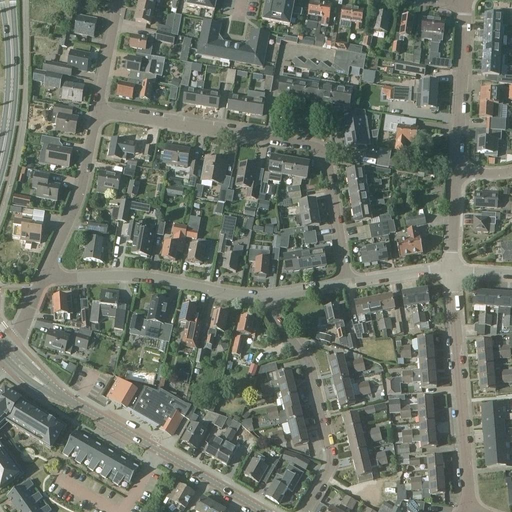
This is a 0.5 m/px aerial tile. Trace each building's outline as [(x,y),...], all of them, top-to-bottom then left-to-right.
[(140,0),(138,8),(153,11),(155,0),(140,0)] [(188,0),(187,7),(201,9),(202,0),(188,0)] [(202,0),(201,9),(214,12),(216,0),(202,0)] [(266,0),(262,21),(276,24),(280,0),(266,0)] [(280,0),(276,24),(289,27),(292,15),(301,17),(302,10),(293,9),(295,0),(292,0),(280,0)] [(310,4),(308,17),(307,23),(317,25),(319,18),(321,5),(310,4)] [(331,7),(321,5),(319,18),(326,20),(325,26),(328,27),(331,7)] [(153,11),(138,8),(135,22),(149,25),(153,11)] [(341,22),(340,28),(350,30),(351,24),(353,10),(343,9),(341,22)] [(353,10),(351,24),(357,25),(356,31),(361,32),(362,25),(364,12),(353,10)] [(491,16),(485,16),(480,15),(480,19),(485,20),(484,26),(502,27),(505,27),(506,11),(491,10),(491,16)] [(71,27),(73,14),(64,13),(62,24),(71,27)] [(376,14),(373,31),(373,32),(386,34),(390,16),(376,14)] [(93,38),(96,20),(78,16),(74,34),(93,38)] [(178,37),(182,17),(176,16),(175,16),(172,36),(178,37)] [(403,17),(400,35),(399,42),(400,42),(403,43),(404,38),(411,38),(414,19),(403,17)] [(421,40),(424,40),(431,41),(434,21),(423,20),(421,40)] [(431,41),(431,44),(440,45),(440,42),(442,42),(444,28),(444,25),(445,23),(434,21),(431,41)] [(204,22),(197,55),(217,41),(220,26),(204,22)] [(158,26),(157,32),(172,36),(173,29),(158,26)] [(484,26),(484,32),(480,32),(479,36),(501,38),(502,27),(484,26)] [(172,36),(157,32),(155,42),(174,46),(176,37),(172,36)] [(252,32),(250,41),(249,48),(262,68),(269,35),(252,32)] [(331,48),(330,49),(338,51),(338,50),(339,43),(340,37),(333,35),(332,40),(331,48)] [(133,37),(130,49),(137,50),(136,55),(151,58),(151,57),(154,38),(148,36),(147,40),(133,37)] [(501,38),(479,36),(479,39),(484,39),(483,46),(500,47),(501,38)] [(285,40),(277,39),(276,45),(280,46),(281,42),(297,45),(298,40),(285,37),(285,40)] [(364,38),(363,45),(362,47),(370,48),(372,39),(364,38)] [(233,45),(217,41),(197,55),(230,61),(233,45)] [(400,44),(393,43),(392,54),(393,54),(398,55),(399,55),(400,44)] [(233,45),(230,61),(262,68),(249,48),(233,45)] [(478,52),(478,56),(500,57),(500,47),(483,46),(483,52),(478,52)] [(414,50),(412,64),(419,65),(421,50),(420,50),(414,50)] [(336,51),(333,65),(343,72),(347,67),(348,60),(349,53),(336,51)] [(90,55),(71,52),(68,67),(45,63),(43,71),(70,76),(72,70),(86,73),(90,55)] [(349,53),(348,60),(364,63),(365,56),(349,53)] [(440,55),(430,54),(429,61),(428,67),(450,69),(451,61),(439,60),(440,55)] [(181,56),(180,62),(185,63),(186,63),(187,64),(188,57),(181,56)] [(500,57),(478,56),(478,59),(482,59),(482,66),(499,67),(500,57)] [(142,61),(141,61),(128,59),(125,71),(139,74),(139,73),(141,74),(140,82),(155,85),(156,76),(154,75),(156,64),(164,66),(165,60),(152,57),(151,57),(151,58),(150,62),(142,61)] [(295,58),(291,63),(294,66),(294,68),(308,71),(308,68),(304,65),(295,58)] [(308,60),(305,64),(304,65),(308,68),(308,71),(320,73),(320,70),(317,67),(308,60)] [(396,61),(394,72),(424,77),(426,66),(424,66),(419,65),(412,64),(403,63),(396,61)] [(333,72),(330,69),(321,62),(317,67),(320,70),(320,73),(333,75),(333,72)] [(183,77),(190,79),(193,65),(187,64),(186,63),(185,63),(183,77)] [(343,72),(333,65),(330,69),(333,72),(333,75),(345,77),(346,74),(343,72)] [(477,72),(477,76),(482,76),(496,77),(496,84),(511,86),(511,81),(511,78),(506,77),(507,68),(499,67),(482,66),(482,72),(477,72)] [(208,67),(207,74),(216,75),(217,69),(208,67)] [(265,67),(264,76),(272,77),(273,68),(265,67)] [(227,85),(229,71),(222,70),(220,84),(227,85)] [(47,73),(35,71),(33,82),(45,84),(47,73)] [(229,71),(227,85),(234,86),(236,72),(229,71)] [(45,84),(44,87),(60,90),(62,76),(47,73),(45,84)] [(282,81),(281,81),(279,97),(292,99),(295,77),(282,75),(282,81)] [(295,77),(292,99),(305,101),(307,85),(300,84),(302,76),(296,75),(295,77)] [(266,77),(264,91),(271,92),(273,79),(266,77)] [(180,82),(180,81),(174,78),(171,85),(177,88),(180,89),(182,82),(180,82)] [(120,84),(117,97),(131,100),(133,92),(141,94),(140,100),(149,101),(152,84),(128,81),(127,86),(120,84)] [(423,82),(422,90),(422,96),(436,97),(437,83),(423,82)] [(66,84),(63,99),(81,103),(84,87),(66,84)] [(307,85),(305,101),(317,103),(320,87),(307,85)] [(320,87),(317,103),(330,105),(333,90),(320,87)] [(394,89),(393,101),(404,102),(405,89),(394,89)] [(200,107),(203,93),(185,90),(183,104),(200,107)] [(345,92),(333,90),(330,105),(343,107),(343,106),(350,107),(352,91),(345,90),(345,92)] [(481,91),(480,105),(493,106),(499,106),(501,106),(503,106),(503,99),(502,99),(502,92),(500,92),(500,91),(494,91),(494,92),(481,91)] [(247,100),(245,114),(262,117),(264,102),(265,99),(264,99),(265,95),(248,92),(247,100)] [(203,93),(200,107),(218,110),(220,95),(203,93)] [(408,95),(407,102),(409,102),(408,103),(414,103),(414,102),(417,102),(416,108),(418,108),(418,109),(423,109),(431,110),(431,112),(437,112),(438,101),(436,101),(436,97),(422,96),(416,95),(408,95)] [(245,114),(247,100),(230,97),(228,111),(245,114)] [(333,107),(333,106),(325,105),(324,113),(343,116),(344,108),(333,107)] [(480,105),(479,119),(486,120),(486,128),(505,129),(505,120),(500,120),(501,116),(501,106),(499,106),(493,106),(480,105)] [(55,106),(53,114),(56,115),(54,125),(57,126),(56,132),(76,135),(79,118),(72,117),(74,109),(55,106)] [(343,124),(342,125),(343,132),(345,132),(345,136),(344,136),(345,136),(368,133),(366,119),(365,119),(364,112),(357,111),(355,111),(356,120),(343,122),(343,124)] [(386,118),(384,132),(398,134),(395,150),(404,152),(406,143),(415,144),(417,130),(415,130),(405,128),(399,127),(400,120),(386,118)] [(478,139),(477,154),(484,154),(484,157),(497,158),(498,141),(501,141),(501,132),(486,131),(485,140),(478,139)] [(346,140),(344,141),(345,148),(347,148),(347,150),(357,148),(358,153),(367,151),(366,147),(370,146),(368,133),(345,136),(346,140)] [(60,141),(57,140),(42,137),(41,145),(49,147),(46,164),(68,168),(72,151),(62,149),(63,147),(60,143),(60,141)] [(124,143),(111,140),(108,158),(126,161),(127,152),(135,154),(136,146),(124,144),(124,143)] [(144,157),(151,158),(154,148),(146,146),(144,157)] [(190,150),(166,146),(163,164),(187,168),(190,150)] [(379,149),(378,155),(390,157),(391,151),(379,149)] [(378,155),(376,167),(388,169),(390,157),(378,155)] [(269,174),(268,182),(280,184),(282,177),(282,176),(285,160),(272,158),(271,158),(269,173),(269,174)] [(202,181),(222,185),(226,164),(216,162),(216,160),(206,159),(202,181)] [(285,160),(282,176),(294,178),(297,162),(285,160)] [(294,178),(292,188),(290,188),(287,188),(288,194),(300,192),(299,187),(301,187),(302,181),(302,179),(306,180),(309,165),(297,162),(294,178)] [(191,163),(189,177),(196,179),(199,164),(191,163)] [(245,166),(240,165),(236,187),(248,189),(246,199),(256,201),(259,186),(253,185),(256,167),(254,167),(254,165),(253,164),(247,163),(246,164),(245,166)] [(362,170),(353,172),(353,169),(346,170),(349,186),(365,184),(362,170)] [(135,172),(125,170),(124,170),(123,177),(134,179),(135,172)] [(33,184),(32,189),(38,190),(37,199),(57,202),(60,187),(48,184),(50,176),(35,173),(33,184)] [(100,173),(98,189),(118,193),(121,177),(100,173)] [(196,179),(189,177),(187,187),(195,189),(196,179)] [(130,182),(127,195),(137,198),(140,184),(130,182)] [(262,183),(259,195),(261,196),(264,196),(265,197),(268,185),(267,185),(262,183)] [(365,184),(349,186),(351,198),(367,196),(365,188),(367,187),(367,183),(365,184)] [(203,187),(196,186),(194,197),(201,199),(203,187)] [(221,188),(219,199),(218,203),(225,204),(228,189),(221,188)] [(183,190),(176,189),(175,196),(182,198),(183,190)] [(497,209),(498,195),(475,194),(474,208),(497,209)] [(29,208),(31,199),(14,195),(12,205),(29,208)] [(368,204),(367,196),(351,198),(353,210),(369,208),(371,208),(370,203),(368,204)] [(290,200),(289,200),(279,202),(279,204),(280,208),(292,206),(290,200)] [(121,201),(117,222),(127,224),(130,209),(131,203),(121,201)] [(264,202),(259,201),(258,209),(267,211),(269,203),(264,202)] [(302,204),(299,204),(299,205),(301,217),(317,214),(315,201),(302,204)] [(147,207),(133,204),(132,210),(145,213),(147,207)] [(224,205),(217,204),(216,215),(222,216),(224,205)] [(369,208),(353,210),(355,224),(371,221),(371,219),(369,208)] [(255,210),(246,209),(244,216),(254,217),(255,210)] [(477,217),(477,218),(473,217),(472,233),(488,234),(488,226),(495,226),(495,219),(496,214),(481,213),(481,217),(477,217)] [(301,217),(296,218),(297,227),(303,226),(303,229),(304,229),(319,227),(317,214),(301,217)] [(391,222),(390,216),(378,218),(379,224),(380,224),(387,223),(391,222)] [(405,220),(407,228),(426,224),(424,216),(405,220)] [(218,247),(217,254),(225,255),(222,270),(235,273),(238,258),(238,257),(232,256),(233,249),(226,248),(227,241),(232,242),(232,239),(235,221),(236,219),(225,217),(224,219),(223,228),(222,228),(218,247)] [(188,231),(198,233),(201,220),(190,218),(188,231)] [(14,228),(13,239),(21,240),(20,242),(26,243),(26,246),(31,247),(32,244),(40,245),(42,231),(31,229),(32,223),(15,221),(14,228)] [(391,222),(387,223),(389,234),(396,233),(395,231),(393,221),(391,222)] [(89,223),(87,234),(106,237),(108,226),(105,225),(106,224),(98,223),(98,224),(89,223)] [(389,235),(387,223),(380,224),(381,231),(383,237),(388,236),(389,236),(389,235)] [(130,224),(127,243),(133,244),(131,254),(141,256),(140,257),(147,258),(147,257),(149,258),(154,234),(147,233),(148,227),(137,225),(130,224)] [(372,225),(369,226),(370,233),(381,231),(380,224),(379,224),(373,225),(372,225)] [(172,245),(165,243),(162,259),(175,262),(177,252),(182,254),(187,228),(175,226),(173,236),(174,236),(172,245)] [(266,226),(264,233),(272,235),(272,234),(277,235),(278,228),(274,228),(274,227),(266,226)] [(418,238),(417,229),(407,231),(408,240),(411,256),(423,254),(420,237),(418,238)] [(294,236),(293,230),(280,232),(281,237),(281,238),(289,237),(294,236)] [(198,233),(188,231),(186,238),(197,240),(198,233)] [(383,237),(381,231),(370,233),(371,239),(372,240),(383,237)] [(315,232),(305,234),(303,234),(304,240),(316,238),(315,232)] [(370,235),(358,234),(357,247),(370,247),(370,235)] [(281,237),(280,246),(280,249),(285,249),(288,249),(289,237),(281,238),(281,237)] [(316,238),(304,240),(305,246),(317,244),(316,238)] [(106,251),(104,251),(106,242),(87,239),(84,261),(103,264),(104,256),(105,257),(106,251)] [(408,240),(396,242),(399,259),(411,256),(408,240)] [(511,244),(511,243),(500,245),(503,261),(511,260),(511,244)] [(210,249),(206,248),(190,245),(187,262),(203,265),(204,256),(209,257),(210,249)] [(385,246),(374,248),(378,263),(387,261),(385,246)] [(366,250),(360,252),(361,257),(360,257),(362,266),(378,263),(374,248),(366,250)] [(250,251),(249,264),(253,264),(252,270),(255,270),(254,276),(258,276),(257,279),(265,279),(265,277),(267,277),(267,273),(269,261),(270,253),(254,252),(250,251)] [(310,254),(312,269),(326,267),(323,251),(310,254)] [(312,269),(310,254),(297,256),(300,272),(312,269)] [(300,272),(297,256),(284,258),(286,274),(300,272)] [(427,290),(414,292),(417,307),(429,305),(427,290)] [(93,305),(91,322),(97,323),(98,316),(116,319),(114,330),(123,331),(125,312),(117,311),(117,305),(119,294),(101,292),(100,303),(100,306),(93,305)] [(417,307),(414,292),(402,294),(405,309),(417,307)] [(486,309),(487,294),(474,293),(473,308),(486,309)] [(487,294),(486,309),(498,310),(499,295),(487,294)] [(499,295),(498,310),(510,311),(511,295),(499,295)] [(392,296),(379,299),(382,313),(395,311),(392,296)] [(54,310),(51,310),(51,317),(55,317),(55,323),(64,322),(63,316),(72,316),(71,297),(54,298),(54,310)] [(148,321),(145,333),(147,334),(146,338),(158,341),(160,330),(163,330),(165,320),(164,320),(168,302),(153,299),(149,317),(148,317),(148,321)] [(379,299),(367,301),(370,316),(382,313),(379,299)] [(367,301),(355,304),(358,318),(359,323),(366,322),(365,317),(370,316),(367,301)] [(183,306),(179,324),(187,325),(182,346),(196,349),(201,324),(194,323),(197,309),(183,306)] [(326,319),(319,320),(320,327),(327,326),(328,326),(335,325),(336,331),(344,330),(344,329),(343,323),(342,323),(340,315),(339,315),(337,307),(324,310),(326,319)] [(91,328),(90,324),(90,323),(90,321),(89,311),(80,312),(82,329),(90,328),(91,328)] [(209,330),(210,330),(206,345),(212,347),(213,347),(214,338),(216,339),(217,332),(224,333),(228,315),(214,313),(212,325),(210,324),(209,330)] [(139,332),(141,320),(142,320),(133,318),(130,330),(139,332)] [(236,334),(251,337),(254,321),(241,319),(239,327),(238,327),(236,334)] [(383,320),(385,330),(392,329),(390,319),(383,320)] [(385,330),(383,320),(377,322),(379,332),(385,330)] [(402,323),(395,324),(397,335),(404,334),(402,323)] [(365,324),(354,326),(357,339),(362,338),(361,335),(367,334),(365,324)] [(485,326),(479,325),(475,325),(474,332),(477,332),(476,335),(484,336),(485,326)] [(80,330),(78,335),(90,339),(92,333),(91,332),(90,332),(81,330),(80,330)] [(163,330),(161,341),(169,343),(172,332),(163,330)] [(344,330),(337,332),(338,340),(339,340),(346,339),(346,337),(344,330)] [(50,332),(45,348),(64,354),(65,353),(70,354),(73,345),(68,344),(70,338),(50,332)] [(330,345),(332,338),(318,333),(316,341),(330,345)] [(90,339),(78,335),(74,347),(86,351),(90,339)] [(245,340),(236,338),(232,355),(241,358),(245,340)] [(346,340),(348,346),(349,351),(357,349),(354,338),(346,340)] [(418,351),(433,350),(432,338),(417,339),(418,351)] [(348,346),(346,339),(339,340),(340,345),(342,345),(343,347),(348,346)] [(499,348),(492,348),(491,342),(476,343),(477,355),(492,354),(500,354),(499,348)] [(75,355),(87,358),(88,352),(77,349),(75,355)] [(434,363),(433,350),(418,351),(419,364),(434,363)] [(198,351),(196,364),(202,365),(203,365),(205,352),(198,351)] [(492,360),(492,354),(477,355),(478,368),(493,367),(492,360)] [(346,369),(345,364),(343,357),(328,360),(331,372),(346,369)] [(361,359),(354,360),(351,361),(352,362),(353,367),(363,364),(361,359)] [(419,364),(419,371),(412,371),(413,377),(421,376),(435,375),(434,363),(419,364)] [(276,364),(261,368),(259,376),(278,371),(276,364)] [(363,364),(353,367),(354,373),(364,370),(363,364)] [(247,376),(254,379),(258,367),(251,365),(247,376)] [(493,367),(478,368),(479,380),(494,379),(493,367)] [(349,381),(346,369),(331,372),(334,384),(349,381)] [(276,376),(278,382),(271,383),(272,389),(279,388),(294,384),(291,372),(278,375),(276,376)] [(179,373),(177,381),(187,384),(189,375),(179,373)] [(421,376),(413,377),(413,383),(420,383),(421,389),(436,388),(435,375),(421,376)] [(120,380),(108,400),(126,411),(127,410),(161,429),(160,430),(171,437),(183,418),(190,422),(197,409),(185,405),(163,393),(158,390),(158,393),(157,393),(115,376),(115,378),(120,380)] [(394,379),(386,380),(387,396),(395,395),(394,379)] [(494,379),(479,380),(480,393),(495,392),(494,379)] [(350,388),(349,381),(334,384),(337,396),(351,393),(350,388)] [(272,389),(271,383),(260,386),(261,392),(272,389)] [(359,391),(369,389),(367,383),(357,385),(358,386),(359,391)] [(297,396),(294,384),(279,388),(279,389),(282,400),(297,396)] [(380,387),(370,389),(372,395),(381,393),(380,387)] [(272,389),(261,392),(263,398),(273,396),(273,395),(272,389)] [(369,389),(359,391),(360,396),(360,397),(370,395),(369,389)] [(5,390),(0,394),(0,415),(8,420),(12,413),(15,415),(19,409),(16,408),(21,400),(5,390)] [(353,398),(351,393),(337,396),(340,409),(354,405),(353,398)] [(297,396),(282,400),(285,411),(285,412),(299,408),(297,396)] [(399,400),(399,397),(388,398),(388,401),(389,415),(400,414),(400,407),(399,402),(399,400)] [(417,406),(409,407),(410,413),(418,412),(433,411),(432,398),(417,400),(417,406)] [(5,423),(0,427),(0,431),(1,432),(1,431),(9,425),(23,433),(38,410),(21,400),(16,408),(19,409),(15,415),(12,413),(8,420),(5,423)] [(501,403),(501,405),(482,407),(483,419),(509,417),(509,414),(503,415),(502,408),(508,408),(508,402),(501,403)] [(207,403),(204,411),(213,414),(216,406),(207,403)] [(373,406),(363,409),(365,416),(375,413),(373,406)] [(278,413),(276,407),(266,410),(268,416),(278,414),(278,413)] [(299,408),(285,412),(278,414),(279,420),(286,418),(288,423),(288,424),(302,420),(299,408)] [(38,410),(23,433),(37,442),(51,418),(38,410)] [(434,423),(433,411),(418,412),(419,424),(434,423)] [(213,414),(208,413),(204,420),(205,421),(209,424),(214,426),(220,417),(213,414)] [(278,414),(268,416),(269,422),(279,420),(278,414)] [(345,430),(360,427),(357,415),(342,418),(345,430)] [(220,417),(214,426),(221,430),(224,425),(227,419),(220,417)] [(509,420),(509,417),(483,419),(484,431),(504,430),(504,429),(503,421),(509,420)] [(51,418),(37,442),(51,450),(65,426),(51,418)] [(227,419),(224,425),(230,428),(233,421),(228,419),(227,419)] [(267,423),(269,429),(280,426),(279,420),(267,423)] [(302,420),(288,424),(291,436),(305,432),(302,420)] [(230,428),(229,429),(236,433),(241,426),(237,423),(233,421),(230,428)] [(434,423),(419,424),(420,437),(435,436),(434,423)] [(193,425),(183,443),(195,450),(205,432),(200,429),(193,425)] [(363,439),(360,427),(345,430),(348,443),(363,439)] [(229,429),(222,440),(226,443),(230,445),(236,433),(232,431),(229,429)] [(380,435),(378,429),(369,431),(370,437),(380,435)] [(504,430),(484,431),(485,443),(511,441),(510,438),(508,438),(507,429),(504,429),(504,430)] [(273,440),(284,437),(282,431),(272,433),(273,437),(273,440)] [(305,432),(291,436),(294,448),(308,444),(305,432)] [(64,451),(62,455),(68,458),(71,455),(73,452),(79,455),(88,440),(80,435),(75,433),(64,451)] [(381,441),(380,435),(370,437),(372,443),(381,441)] [(435,436),(420,437),(412,437),(413,443),(420,443),(421,449),(436,448),(435,436)] [(284,437),(273,440),(274,443),(275,446),(285,443),(284,437)] [(212,440),(204,454),(216,461),(226,443),(222,440),(221,442),(216,439),(212,440)] [(366,451),(363,439),(348,443),(351,455),(366,451)] [(77,458),(75,462),(80,465),(83,462),(86,459),(91,462),(100,447),(92,442),(88,440),(79,455),(77,458)] [(511,444),(511,441),(485,443),(486,456),(511,454),(511,450),(509,450),(509,444),(511,444)] [(230,445),(226,443),(216,461),(227,467),(228,465),(233,456),(226,452),(230,445)] [(397,447),(397,455),(409,454),(408,446),(397,447)] [(89,466),(87,469),(93,472),(96,469),(98,466),(104,469),(113,454),(105,449),(101,447),(100,447),(91,462),(89,466)] [(0,450),(0,470),(13,461),(4,448),(0,450)] [(368,463),(366,451),(351,455),(354,466),(368,463)] [(376,461),(386,458),(385,456),(387,456),(386,452),(385,453),(384,452),(374,455),(376,461)] [(102,473),(100,476),(105,480),(108,476),(111,474),(116,477),(125,461),(117,457),(113,454),(104,469),(102,473)] [(511,454),(486,456),(487,468),(506,466),(506,468),(511,467),(511,462),(507,463),(506,456),(511,456),(511,454)] [(294,464),(305,470),(308,463),(297,457),(294,464)] [(409,457),(397,458),(398,467),(409,466),(409,460),(409,457)] [(386,458),(376,461),(377,467),(387,464),(386,458)] [(427,459),(426,459),(423,459),(424,466),(427,465),(428,472),(443,470),(442,458),(427,459)] [(409,460),(409,466),(409,468),(420,467),(419,459),(409,460)] [(268,461),(267,463),(275,468),(278,463),(278,462),(274,460),(272,460),(271,461),(269,460),(268,461)] [(13,461),(0,470),(0,490),(0,491),(23,474),(13,461)] [(114,480),(112,483),(118,487),(121,483),(123,481),(130,484),(138,469),(130,464),(126,462),(125,461),(116,477),(114,480)] [(368,463),(354,466),(357,479),(358,484),(373,481),(373,480),(370,469),(376,467),(377,467),(376,461),(368,463)] [(253,462),(244,477),(258,485),(260,481),(263,476),(269,479),(275,468),(267,463),(264,468),(253,462)] [(282,479),(277,477),(265,498),(279,505),(287,490),(292,493),(302,474),(290,467),(282,479)] [(395,470),(387,471),(389,481),(396,480),(395,470)] [(443,470),(428,472),(429,484),(444,483),(443,470)] [(26,483),(7,497),(8,498),(16,510),(31,499),(26,493),(31,489),(33,486),(30,481),(26,483)] [(305,495),(309,485),(302,483),(298,492),(305,495)] [(429,484),(422,485),(422,491),(429,490),(430,497),(445,495),(444,483),(429,484)] [(175,484),(167,498),(179,505),(176,510),(180,511),(181,511),(184,508),(185,509),(190,500),(188,499),(191,493),(191,492),(175,484)] [(31,499),(16,510),(17,511),(39,511),(36,506),(35,506),(40,502),(42,499),(39,494),(35,496),(31,499)] [(346,508),(351,499),(346,496),(341,505),(346,508)] [(210,511),(214,506),(202,499),(195,511),(210,511)] [(351,499),(346,508),(351,511),(356,502),(351,499)] [(396,504),(387,499),(384,503),(393,508),(395,505),(396,504)] [(395,505),(394,508),(399,510),(402,501),(397,501),(396,504),(395,505)] [(384,503),(381,509),(387,511),(391,511),(393,508),(384,503)] [(409,503),(407,511),(423,511),(424,505),(409,503)]
